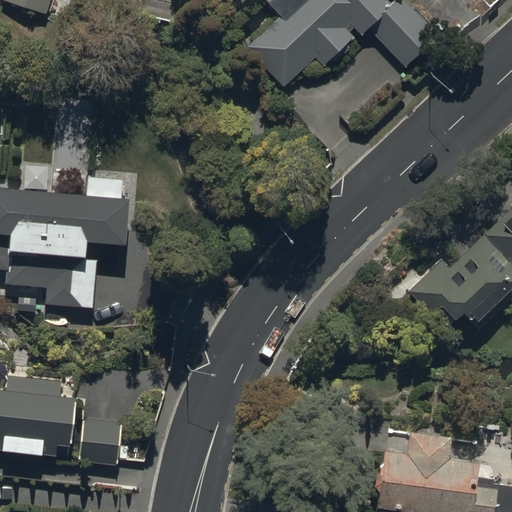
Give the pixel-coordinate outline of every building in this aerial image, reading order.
[(9,0),(44,10),(47,0),(9,0)] [(267,0),(278,10),(245,45),(282,83),(313,53),(323,63),(330,57),(332,60),(349,44),(345,40),(352,34),(347,29),(353,24),(361,32),(367,27),(404,65),(436,33),(404,0),(391,0),(390,1),(388,0),(267,0)] [(86,173),(85,189),(0,181),(0,264),(4,265),(1,296),(90,303),(94,257),(83,256),(84,236),(122,239),(126,192),(120,191),(121,176),(86,173)] [(511,198),(482,227),(511,257),(511,198)] [(511,289),(511,257),(482,227),(447,261),(440,253),(407,285),(427,306),(438,296),(451,309),(459,301),(478,321),(511,289)] [(80,415),(70,415),(72,392),(59,390),(59,380),(4,375),(3,386),(0,385),(0,445),(54,451),(66,452),(68,440),(79,440),(77,459),(115,462),(118,418),(80,415)] [(378,433),(370,490),(511,509),(511,475),(466,469),(470,447),(440,443),(443,421),(403,415),(400,436),(378,433)]
